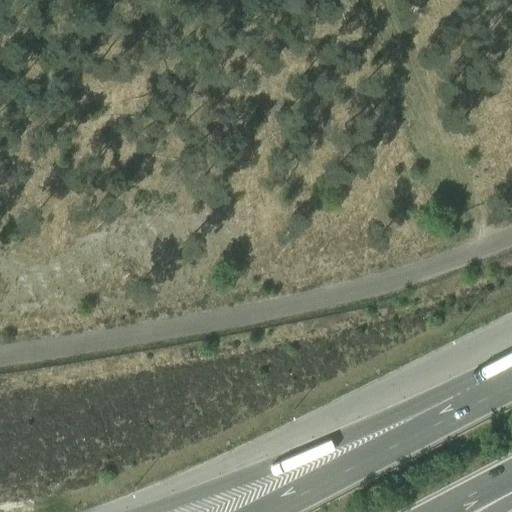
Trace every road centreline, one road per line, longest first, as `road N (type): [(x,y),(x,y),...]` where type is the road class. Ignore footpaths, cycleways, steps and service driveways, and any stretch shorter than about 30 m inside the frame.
road 1 (unclassified): [(0,353),(285,308),(511,236)]
road 2 (motorway): [(481,397),(263,461),(136,511)]
road 3 (motorway): [(481,397),(260,511)]
